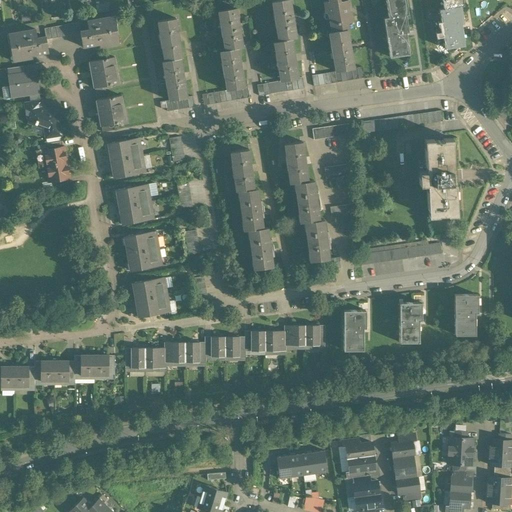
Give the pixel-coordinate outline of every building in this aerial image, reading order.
[(293,15),(290,0),(281,0),(272,2),(274,15),(277,14),(279,28),(276,28),(278,41),(291,39),(297,38),(294,22),(292,22),(291,15),(293,15)] [(348,4),(341,5),(340,0),(329,0),(330,2),(324,3),(325,12),(329,14),(332,32),(347,29),(349,29),(347,22),(353,21),(351,12),(349,12),(348,4)] [(385,0),(388,17),(383,18),(389,58),(409,55),(406,32),(408,32),(406,14),(408,14),(406,0),(385,0)] [(442,0),(444,8),(438,9),(445,49),(464,46),(461,24),(463,23),(460,5),(463,5),(462,0),(442,0)] [(236,8),(218,11),(220,24),(223,23),(225,37),(222,37),(224,50),(238,48),(243,47),(240,31),(238,31),(237,24),(239,24),(236,8)] [(114,16),(87,21),(88,30),(79,32),(80,34),(82,47),(95,45),(94,44),(98,43),(99,48),(119,44),(114,16)] [(175,18),(157,21),(159,34),(161,34),(164,47),(161,48),(163,61),(180,58),(182,58),(179,42),(177,42),(176,34),(178,34),(175,18)] [(78,23),(61,26),(63,37),(80,34),(79,32),(78,23)] [(61,26),(44,29),(45,37),(46,40),(63,37),(61,26)] [(35,29),(7,34),(12,62),(32,58),(31,54),(35,53),(36,54),(48,52),(46,40),(45,37),(36,38),(35,29)] [(332,32),(329,32),(331,45),(334,45),(336,58),(333,59),(336,72),(354,69),(351,53),(349,53),(348,46),(350,45),(347,29),(332,32)] [(278,41),(273,42),(276,55),(278,55),(280,68),(278,69),(280,81),(285,80),(298,78),(295,63),(293,63),(292,56),(294,55),(291,39),(278,41)] [(224,50),(220,51),(222,64),(224,64),(227,77),(224,78),(226,90),(236,89),(245,87),(242,71),(240,72),(239,64),(241,64),(238,48),(224,50)] [(89,61),(88,62),(89,62),(90,62),(92,71),(91,72),(92,78),(94,77),(95,87),(93,88),(94,88),(105,86),(118,84),(114,57),(100,59),(89,61)] [(163,61),(162,61),(164,74),(167,73),(169,87),(166,87),(169,101),(187,97),(184,81),(182,82),(181,74),(183,74),(180,58),(163,61)] [(23,66),(7,68),(8,74),(23,72),(23,66)] [(336,72),(334,72),(336,83),(365,78),(363,67),(336,72)] [(23,72),(8,74),(11,98),(39,94),(35,70),(23,72)] [(334,72),(317,75),(319,86),(336,83),(334,72)] [(298,78),(285,80),(287,92),(304,89),(302,78),(298,78)] [(280,81),(268,83),(270,95),(287,92),(285,80),(280,81)] [(268,83),(257,85),(259,96),(270,95),(268,83)] [(245,87),(236,89),(238,100),(249,98),(247,87),(245,87)] [(226,90),(219,92),(221,103),(238,100),(236,89),(226,90)] [(219,92),(202,95),(204,106),(221,103),(219,92)] [(96,100),(95,100),(97,100),(99,110),(97,110),(98,116),(100,116),(102,126),(100,126),(100,127),(101,126),(112,125),(125,122),(121,96),(107,98),(96,100)] [(169,101),(165,101),(167,112),(188,108),(187,97),(169,101)] [(41,100),(24,103),(25,109),(32,111),(32,112),(33,108),(42,107),(41,100)] [(51,110),(42,107),(33,108),(32,112),(32,111),(27,122),(36,126),(36,123),(43,126),(45,138),(61,135),(59,122),(57,122),(56,119),(59,111),(52,108),(51,110)] [(340,125),(323,128),(325,138),(342,136),(342,135),(340,125)] [(323,128),(312,129),(313,140),(325,138),(323,128)] [(180,137),(168,139),(170,150),(182,148),(180,137)] [(138,138),(108,143),(111,161),(141,156),(138,138)] [(451,140),(442,140),(443,142),(433,142),(433,141),(424,142),(426,173),(419,173),(420,186),(427,186),(429,217),(438,216),(438,215),(447,214),(447,216),(456,215),(451,140)] [(61,141),(44,144),(45,150),(62,147),(61,141)] [(302,142),(284,145),(289,184),(294,183),(307,181),(302,145),(302,142)] [(45,150),(44,150),(46,166),(66,163),(63,147),(62,147),(45,150)] [(182,148),(170,150),(172,162),(184,160),(182,148)] [(45,150),(35,151),(38,168),(47,166),(46,166),(44,150),(45,150)] [(247,150),(230,152),(236,191),(238,191),(253,189),(247,150)] [(141,156),(111,161),(114,178),(144,173),(141,156)] [(66,163),(46,166),(47,166),(49,182),(50,181),(66,179),(68,178),(66,163)] [(353,164),(341,165),(343,176),(353,175),(354,175),(353,164)] [(341,165),(324,168),(326,179),(330,178),(335,177),(343,176),(341,165)] [(343,176),(335,177),(337,188),(354,186),(353,175),(343,176)] [(66,179),(50,181),(51,187),(67,185),(66,181),(66,179)] [(307,181),(294,183),(300,223),(304,222),(319,220),(317,208),(319,208),(317,191),(315,192),(313,180),(307,181)] [(188,183),(176,185),(178,197),(190,195),(188,183)] [(146,185),(116,190),(119,207),(149,202),(146,185)] [(253,189),(238,191),(243,231),(248,230),(262,228),(260,216),(262,216),(260,200),(258,200),(257,188),(253,189)] [(190,195),(178,197),(180,209),(192,207),(190,195)] [(149,202),(119,207),(122,224),(152,219),(149,202)] [(353,204),(330,207),(331,218),(336,218),(352,215),(354,215),(353,204)] [(352,215),(336,218),(337,228),(354,226),(352,215)] [(319,220),(304,222),(309,262),(328,259),(327,247),(329,247),(326,231),(324,231),(323,219),(319,220)] [(262,228),(248,230),(253,269),(272,267),(270,255),(272,255),(270,239),(268,239),(266,227),(262,228)] [(196,230),(184,232),(186,244),(198,242),(196,230)] [(154,231),(124,236),(128,254),(157,249),(154,231)] [(198,242),(186,244),(188,255),(200,254),(198,242)] [(440,243),(360,254),(361,265),(441,254),(440,243)] [(157,249),(128,254),(130,271),(160,266),(157,249)] [(204,277),(192,278),(194,290),(205,288),(204,277)] [(163,278),(133,283),(136,300),(165,295),(163,278)] [(205,288),(194,290),(196,302),(207,300),(205,288)] [(165,295),(136,300),(139,317),(168,312),(165,295)] [(474,295),(454,295),(454,335),(474,335),(474,295)] [(419,303),(398,304),(399,343),(419,343),(419,303)] [(363,350),(363,311),(343,311),(343,351),(363,350)] [(298,326),(298,325),(292,325),(292,326),(290,326),(290,346),(305,346),(305,326),(298,326)] [(311,325),(311,326),(305,326),(305,346),(319,346),(319,326),(317,326),(317,325),(311,325)] [(258,332),(258,331),(252,331),(252,332),(251,332),(251,352),(265,352),(265,332),(258,332)] [(271,332),(265,332),(265,352),(279,351),(279,332),(277,332),(277,331),(271,331),(271,332)] [(218,337),(212,337),(211,337),(211,357),(225,357),(225,337),(218,337)] [(237,337),(231,337),(225,337),(225,357),(239,357),(239,337),(237,337)] [(178,342),(172,342),(172,343),(171,343),(171,363),(185,363),(185,343),(178,343),(178,342)] [(191,342),(191,343),(185,343),(185,363),(199,363),(199,343),(197,343),(197,342),(191,342)] [(138,348),(132,348),(131,348),(131,368),(145,368),(145,348),(138,348)] [(151,348),(145,348),(145,368),(159,368),(159,348),(157,348),(151,348)] [(94,356),(80,356),(80,376),(94,375),(94,356)] [(108,356),(94,356),(94,375),(108,375),(108,356)] [(54,361),(40,361),(40,381),(54,381),(54,361)] [(68,361),(54,361),(54,381),(68,381),(68,361)] [(14,387),(14,367),(0,367),(0,386),(0,387),(14,387)] [(28,367),(14,367),(14,387),(28,387),(28,367)] [(414,434),(397,436),(398,442),(412,441),(412,442),(415,441),(414,434)] [(454,438),(448,437),(447,451),(471,452),(472,439),(466,438),(454,438)] [(358,438),(341,440),(341,447),(345,446),(359,444),(358,438)] [(511,440),(498,440),(489,439),(488,452),(511,453),(511,440)] [(398,442),(390,444),(392,458),(414,455),(412,442),(412,441),(398,442)] [(359,444),(345,446),(347,459),(373,455),(371,442),(359,444)] [(323,451),(311,452),(314,473),(326,472),(323,451)] [(471,452),(447,451),(447,464),(453,465),(465,465),(471,466),(471,452)] [(311,452),(300,454),(303,475),(314,473),(311,452)] [(511,460),(511,453),(488,452),(488,465),(494,465),(510,466),(511,466),(511,460)] [(300,454),(288,456),(291,477),(303,475),(300,454)] [(373,455),(347,459),(349,471),(349,472),(363,470),(375,468),(373,455)] [(414,455),(392,458),(395,480),(417,477),(416,476),(415,477),(412,456),(414,455)] [(288,456),(276,458),(279,478),(291,477),(288,456)] [(363,470),(349,472),(349,471),(345,472),(346,478),(352,478),(364,476),(363,470)] [(364,476),(352,478),(353,484),(370,481),(369,475),(364,476)] [(417,477),(395,480),(397,494),(402,493),(418,491),(417,477)] [(452,477),(451,477),(450,492),(469,493),(470,478),(464,478),(452,477)] [(493,477),(487,477),(486,490),(510,491),(511,478),(493,477)] [(370,481),(353,484),(354,497),(378,494),(376,481),(370,481)] [(227,492),(204,485),(200,497),(223,504),(227,492)] [(510,491),(486,490),(486,503),(492,503),(510,504),(510,491)] [(418,491),(402,493),(403,500),(419,498),(418,491)] [(469,493),(450,492),(449,506),(449,507),(462,508),(468,508),(469,493)] [(378,494),(354,497),(356,510),(374,507),(380,507),(378,494)] [(295,497),(289,496),(287,507),(293,508),(295,497)] [(82,497),(67,511),(84,511),(91,506),(91,505),(82,497)] [(220,511),(223,504),(200,497),(197,508),(208,511),(220,511)] [(91,506),(84,511),(101,511),(107,506),(98,498),(91,505),(91,506)] [(316,500),(305,498),(303,509),(314,511),(316,500)]
